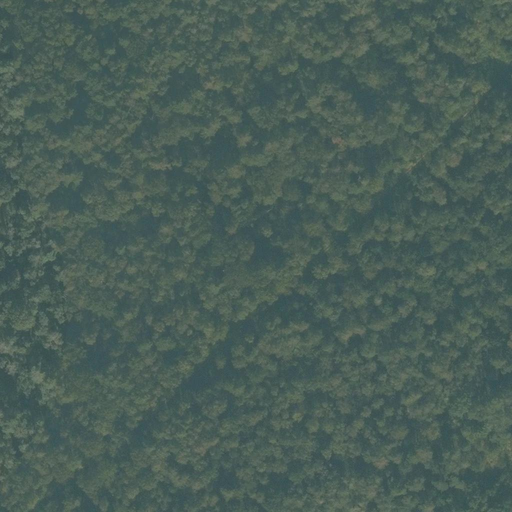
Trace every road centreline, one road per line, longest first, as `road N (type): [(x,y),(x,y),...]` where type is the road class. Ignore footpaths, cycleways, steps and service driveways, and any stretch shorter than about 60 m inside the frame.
road 1 (track): [(511,61),(229,344),(40,511)]
road 2 (track): [(379,199),(511,335)]
